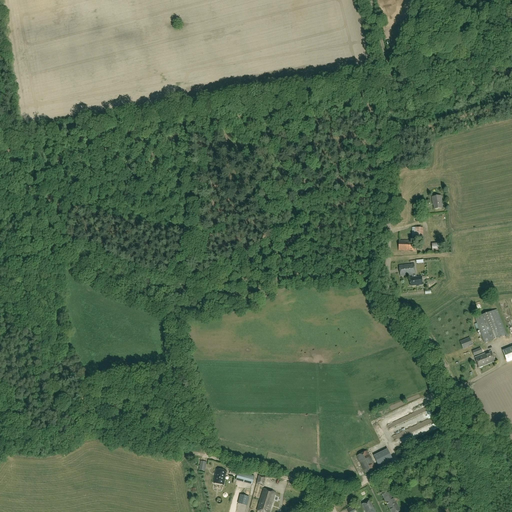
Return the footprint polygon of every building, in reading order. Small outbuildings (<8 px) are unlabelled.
[(440,196),(432,197),(432,203),(433,203),(434,209),(442,208),(440,196)] [(419,204),(414,203),(413,209),(419,210),(418,214),(422,214),(423,209),(418,209),(419,204)] [(399,241),(399,251),(409,251),(416,251),(416,241),(399,241)] [(412,275),(415,275),(414,264),(399,266),(400,276),(412,275)] [(415,275),(412,275),(413,278),(410,278),(411,286),(422,285),(421,277),(415,278),(415,275)] [(506,335),(497,310),(475,318),(485,343),(506,335)] [(472,345),(469,338),(460,342),(463,349),(472,345)] [(511,347),(503,351),(507,362),(511,360),(511,347)] [(491,351),(485,354),(487,360),(486,361),(487,365),(495,361),(491,351)] [(487,360),(485,354),(475,358),(479,368),(487,365),(486,361),(487,360)] [(379,465),(394,459),(390,450),(379,455),(376,449),(372,451),(379,465)] [(357,456),(365,474),(376,469),(367,451),(357,456)] [(223,485),(226,472),(216,470),(214,483),(223,485)] [(238,472),(236,481),(252,485),(254,476),(238,472)] [(259,475),(256,484),(264,486),(265,477),(259,475)] [(261,511),(269,511),(276,493),(264,489),(257,510),(261,511)] [(389,489),(381,493),(390,511),(398,511),(400,511),(389,489)] [(375,511),(369,501),(362,505),(365,511),(375,511)]
